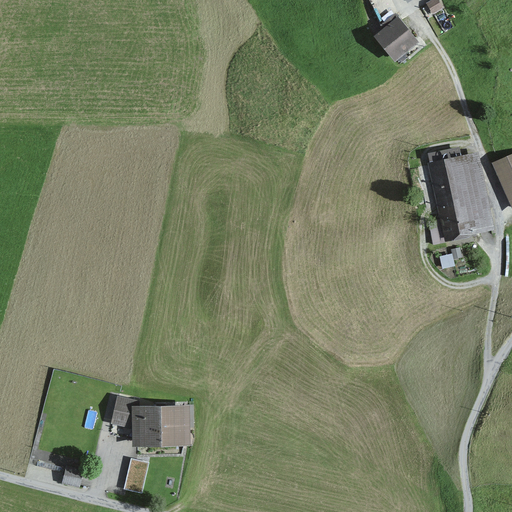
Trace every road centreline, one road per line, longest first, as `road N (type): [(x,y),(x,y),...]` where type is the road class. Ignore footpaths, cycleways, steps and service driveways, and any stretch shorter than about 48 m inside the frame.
road 1 (track): [(489,376),(498,210),(450,66),(402,0)]
road 2 (track): [(468,511),(464,442),(511,339)]
road 3 (track): [(0,474),(144,511)]
